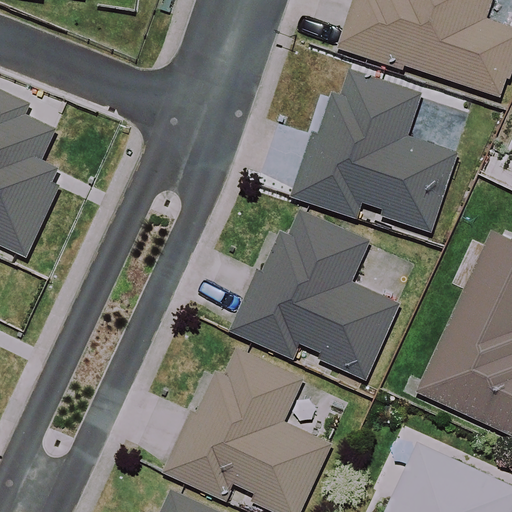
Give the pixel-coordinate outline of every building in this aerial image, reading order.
[(410,67),(503,101),(511,77),(511,33),(481,22),(488,0),(361,0),(341,55),(406,78),(410,67)] [(448,152),(461,117),(347,74),(300,201),(357,222),(363,206),(390,216),(388,222),(432,238),(462,158),(448,152)] [(0,251),(46,270),(74,199),(48,188),(68,137),(23,120),(29,106),(0,94),(0,251)] [(297,346),(323,358),(319,366),(365,388),(403,310),(350,285),(371,243),(298,208),(240,328),(293,354),(297,346)] [(511,244),(494,236),(423,394),(511,434),(511,244)] [(233,489),(255,501),(251,508),(259,511),(304,511),(338,451),(284,422),(305,382),(238,346),(171,469),(227,499),(233,489)] [(511,511),(511,481),(425,440),(390,511),(511,511)] [(219,511),(172,486),(157,511),(219,511)]
